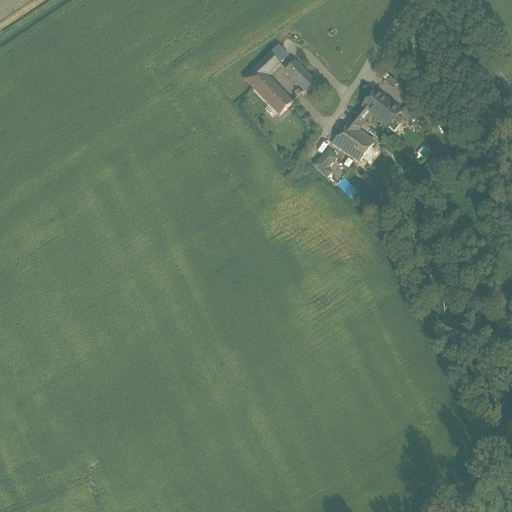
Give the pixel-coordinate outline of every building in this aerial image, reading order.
[(289,56),(278,46),(270,54),(280,65),(289,56)] [(270,54),(244,80),(254,91),(268,77),(280,66),(280,65),(270,54)] [(315,83),(295,63),(285,72),(305,92),(315,83)] [(293,104),(268,77),(254,91),(279,117),(293,104)] [(400,113),(375,92),(363,107),(370,114),(388,128),(394,121),(400,113)] [(353,99),(349,104),(358,111),(362,106),(353,99)] [(410,105),(402,114),(412,123),(420,114),(410,105)] [(370,114),(363,107),(355,117),(362,124),(370,114)] [(362,124),(355,117),(351,122),(359,128),(362,124)] [(394,121),(388,128),(395,134),(401,126),(394,121)] [(359,128),(351,122),(332,145),(358,163),(362,159),(371,148),(374,144),(358,132),(360,129),(359,128)] [(371,148),(362,159),(365,161),(374,151),(371,148)] [(433,158),(424,166),(431,174),(440,165),(433,158)] [(326,166),(321,170),(329,178),(334,174),(326,166)]
